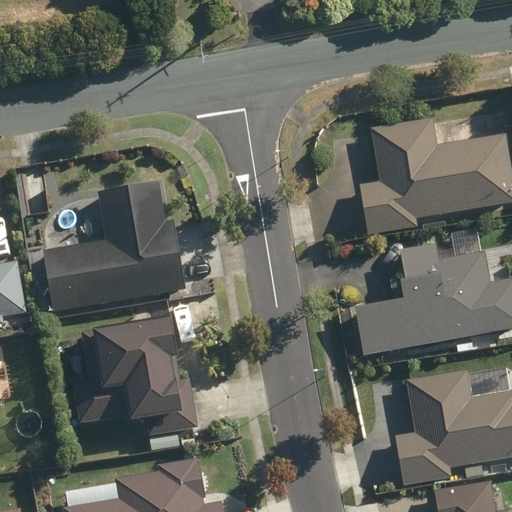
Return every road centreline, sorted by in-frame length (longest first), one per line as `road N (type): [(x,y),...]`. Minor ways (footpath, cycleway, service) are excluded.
road 1 (residential): [(317,511),(240,75)]
road 2 (residential): [(240,75),(511,26)]
road 3 (residential): [(0,113),(240,75)]
